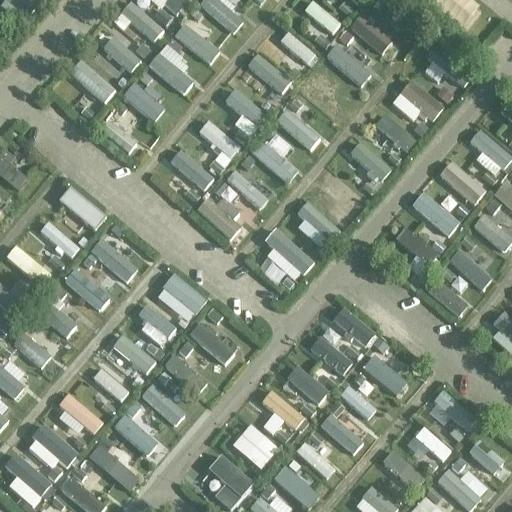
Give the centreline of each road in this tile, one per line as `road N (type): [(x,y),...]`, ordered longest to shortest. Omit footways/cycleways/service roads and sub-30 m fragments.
road 1 (track): [(0,457),(186,238)]
road 2 (track): [(230,274),(389,81)]
road 3 (track): [(129,190),(287,0)]
road 4 (track): [(324,511),(452,365)]
road 5 (track): [(0,252),(82,151)]
